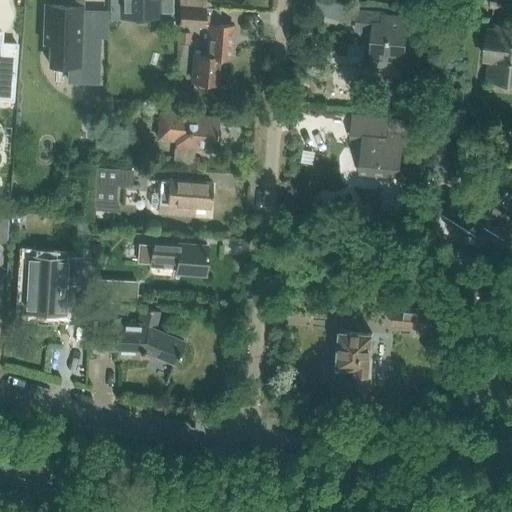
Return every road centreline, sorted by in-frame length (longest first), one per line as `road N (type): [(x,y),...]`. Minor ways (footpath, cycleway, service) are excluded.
road 1 (residential): [(243,434),(282,0)]
road 2 (residential): [(511,451),(243,434)]
road 3 (residential): [(243,434),(0,385)]
